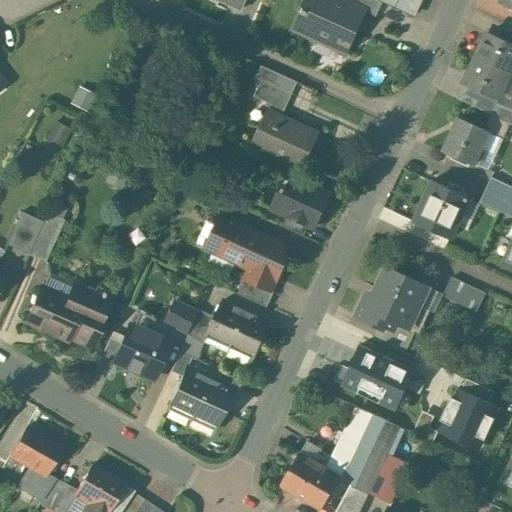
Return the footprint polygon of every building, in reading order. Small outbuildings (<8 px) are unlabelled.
[(342,2),(338,0),(305,0),(300,13),(317,20),(309,37),(345,54),(355,32),(350,30),(360,10),(342,2)] [(382,2),(376,0),(342,0),(342,2),(360,10),(364,12),(364,13),(374,18),(382,2)] [(511,43),(487,32),(475,58),(509,73),(511,65),(511,43)] [(509,73),(475,58),(463,83),(497,98),(509,73)] [(297,82),(261,65),(255,78),(261,80),(261,79),(292,93),(297,82)] [(292,93),(261,79),(261,80),(253,96),(255,96),(256,94),(257,93),(284,106),(279,116),(280,116),(285,106),(286,106),(292,93)] [(511,111),(495,103),(490,113),(511,123),(511,111)] [(279,116),(268,110),(251,145),(301,168),(314,140),(299,134),(302,126),(280,116),(279,116)] [(486,131),(456,117),(442,149),(476,165),(483,149),(478,147),(486,131)] [(511,186),(490,177),(485,189),(505,199),(511,186)] [(200,188),(181,179),(170,204),(189,213),(200,188)] [(328,194),(297,180),(292,191),(282,186),(271,208),(282,213),(308,225),(313,227),(328,194)] [(466,196),(431,180),(423,198),(426,199),(415,223),(449,238),(455,225),(453,224),(466,196)] [(505,199),(485,189),(479,201),(500,211),(505,199)] [(511,201),(505,199),(500,211),(511,216),(511,201)] [(66,207),(52,201),(47,212),(61,218),(66,207)] [(21,212),(5,244),(27,254),(42,222),(21,212)] [(61,218),(47,212),(42,222),(27,254),(45,261),(63,219),(61,218)] [(308,225),(282,213),(277,224),(303,236),(308,225)] [(265,236),(234,221),(235,219),(223,214),(207,248),(249,268),(250,268),(265,236)] [(280,242),(265,236),(250,268),(249,268),(245,277),(270,288),(285,257),(280,242)] [(511,243),(503,263),(511,267),(511,243)] [(421,284),(386,268),(373,296),(367,293),(361,305),(362,306),(387,317),(402,324),(421,284)] [(270,288),(245,277),(237,293),(266,307),(274,290),(270,288)] [(485,293),(450,277),(442,295),(476,311),(485,293)] [(67,298),(41,286),(25,322),(66,340),(68,337),(91,347),(105,314),(81,304),(80,305),(66,299),(67,298)] [(246,311),(222,300),(214,316),(207,333),(208,333),(206,337),(229,347),(231,344),(246,311)] [(197,312),(173,301),(164,321),(188,332),(197,312)] [(387,317),(362,306),(357,316),(380,327),(381,328),(387,317)] [(155,316),(141,310),(139,309),(139,311),(133,326),(132,326),(132,327),(147,333),(155,316)] [(188,332),(187,335),(204,343),(206,337),(208,333),(207,333),(214,316),(198,309),(197,312),(188,332)] [(270,321),(246,311),(231,344),(254,354),(270,321)] [(402,324),(387,317),(381,328),(380,327),(376,336),(401,348),(401,349),(404,350),(414,329),(406,325),(406,326),(402,324)] [(132,327),(127,325),(120,341),(112,360),(114,361),(152,378),(168,343),(147,333),(132,327)] [(109,336),(95,367),(109,374),(114,361),(112,360),(120,341),(109,336)] [(254,354),(231,344),(229,347),(226,355),(246,364),(250,362),(253,358),(254,354)] [(414,370),(360,345),(342,383),(396,409),(414,370)] [(191,356),(179,351),(170,371),(181,376),(185,367),(186,367),(191,356)] [(181,376),(166,409),(189,420),(208,377),(186,367),(185,367),(181,376)] [(243,380),(223,371),(218,382),(232,388),(232,389),(237,392),(243,380)] [(218,382),(208,377),(189,420),(213,430),(232,389),(232,388),(218,382)] [(499,407),(458,388),(453,398),(450,397),(439,419),(443,421),(438,432),(479,450),(499,407)] [(371,414),(351,455),(339,476),(367,493),(368,491),(376,474),(398,426),(371,414)] [(61,446),(26,426),(9,455),(29,467),(44,475),(45,474),(61,446)] [(339,476),(299,453),(281,485),(304,498),(303,501),(316,509),(318,506),(320,508),(339,476)] [(124,483),(91,464),(73,494),(89,503),(104,511),(106,511),(123,484),(124,483)] [(44,475),(29,467),(18,486),(41,499),(55,479),(45,474),(44,475)] [(397,485),(376,474),(368,491),(389,502),(397,485)] [(41,499),(39,502),(54,510),(68,486),(55,479),(41,499)] [(123,484),(106,511),(119,511),(133,492),(134,490),(123,484)] [(133,492),(119,511),(134,511),(143,499),(133,492)] [(143,499),(134,511),(149,511),(153,506),(143,499)] [(104,511),(89,503),(87,507),(86,506),(82,511),(104,511)]
